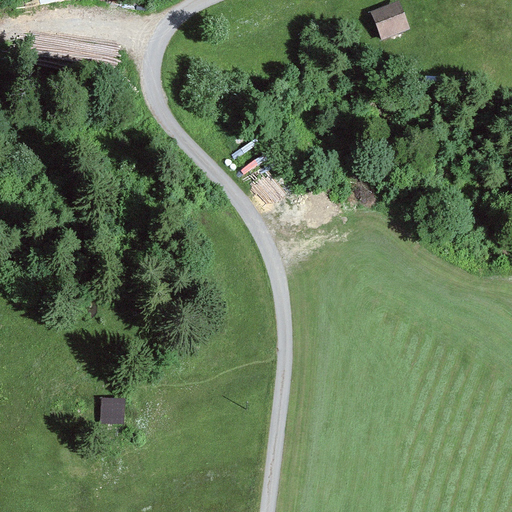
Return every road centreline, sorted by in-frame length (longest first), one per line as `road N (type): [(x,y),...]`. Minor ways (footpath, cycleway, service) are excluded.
road 1 (unclassified): [(212,0),(183,9),(151,57),(158,114),(270,238),(287,354),(266,511)]
road 2 (track): [(163,40),(65,22),(0,32)]
